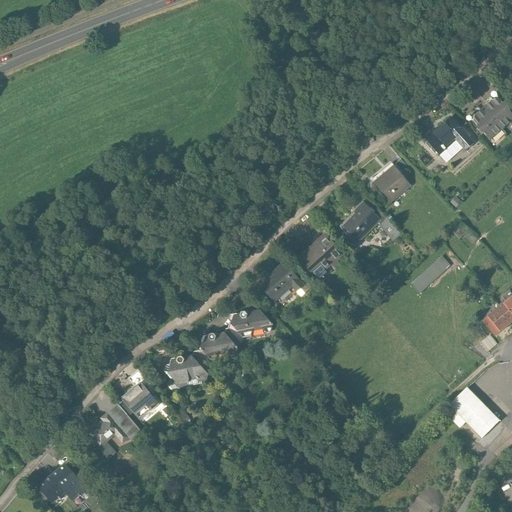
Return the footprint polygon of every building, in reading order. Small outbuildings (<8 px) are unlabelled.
[(499,99),(492,102),(476,116),(473,122),(479,127),(477,129),(482,134),(484,133),(491,140),(511,121),(511,113),(509,110),(511,109),(506,103),(504,105),(499,99)] [(451,119),(432,135),(430,133),(424,138),(439,155),(444,151),(445,152),(447,151),(446,149),(456,140),(466,151),(473,144),(464,133),(451,119)] [(376,156),(361,168),(371,181),(387,169),(376,156)] [(409,170),(401,161),(396,165),(403,174),(409,170)] [(401,175),(394,166),(376,181),(387,195),(384,197),(391,204),(411,187),(405,179),(402,181),(399,177),(401,175)] [(335,213),(326,203),(317,212),(325,222),(335,213)] [(363,204),(354,213),(356,215),(341,229),(350,239),(348,241),(354,247),(379,222),(380,221),(377,217),(363,204)] [(402,233),(381,213),(377,217),(380,221),(379,222),(381,224),(379,225),(394,240),(402,233)] [(311,217),(302,226),(310,234),(319,225),(311,217)] [(328,238),(320,246),(317,242),(302,255),(312,267),(307,270),(316,280),(317,279),(315,277),(330,264),(332,266),(344,256),(328,238)] [(442,256),(412,284),(420,293),(451,265),(442,256)] [(284,263),(273,273),(274,275),(260,287),(273,302),(291,286),(296,292),(303,286),(298,279),(284,263)] [(511,295),(509,292),(502,298),(505,302),(500,308),(506,315),(504,317),(510,324),(511,321),(511,295)] [(500,308),(482,323),(495,337),(510,324),(504,317),(506,315),(500,308)] [(260,312),(247,313),(246,312),(242,312),(240,316),(235,316),(232,325),(243,337),(244,337),(252,336),(253,331),(262,329),(265,331),(270,331),(273,324),(271,322),(270,322),(260,312)] [(243,337),(232,325),(228,329),(242,345),(244,337),(243,337)] [(242,345),(228,329),(224,334),(235,346),(237,348),(241,348),(242,345)] [(235,346),(224,334),(215,336),(213,334),(210,335),(209,338),(206,339),(202,351),(203,353),(204,352),(212,361),(213,361),(217,360),(218,355),(228,353),(231,356),(235,355),(237,348),(235,346)] [(489,335),(480,343),(488,352),(497,345),(489,335)] [(212,361),(204,352),(203,353),(202,351),(194,353),(192,358),(207,376),(218,373),(219,367),(213,361),(212,361)] [(192,358),(184,360),(182,358),(178,358),(177,361),(174,362),(170,373),(181,386),(187,385),(189,380),(196,379),(200,382),(205,381),(207,376),(192,358)] [(147,381),(139,371),(128,379),(135,388),(137,390),(143,385),(147,381)] [(160,405),(143,385),(137,390),(135,388),(127,395),(129,397),(124,401),(137,416),(147,408),(151,413),(160,405)] [(499,422),(467,389),(450,406),(482,438),(499,422)] [(119,405),(102,419),(105,423),(91,435),(93,438),(90,441),(95,447),(98,444),(101,447),(100,451),(106,458),(114,451),(107,443),(115,435),(123,444),(129,438),(132,441),(142,432),(119,405)] [(66,455),(58,446),(49,454),(57,463),(66,455)] [(87,490),(66,465),(52,477),(65,493),(73,501),(79,496),(80,497),(81,496),(80,495),(87,490)] [(65,493),(52,477),(40,487),(51,501),(53,503),(59,499),(60,499),(60,498),(65,493)] [(51,501),(40,487),(35,492),(46,505),(51,501)]
